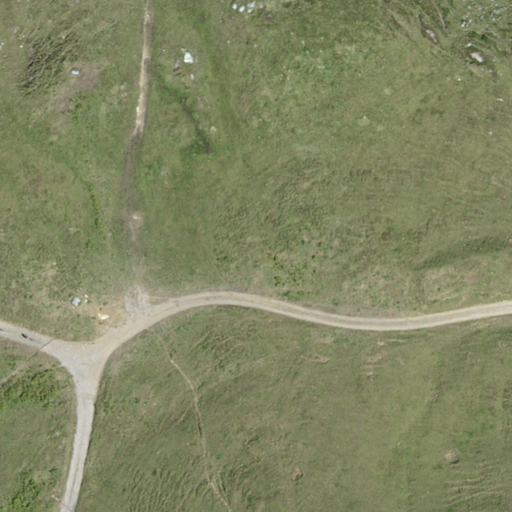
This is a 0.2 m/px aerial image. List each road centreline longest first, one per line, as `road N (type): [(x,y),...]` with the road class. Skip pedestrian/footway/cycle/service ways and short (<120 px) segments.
road 1 (track): [(134,0),(110,238),(147,321),(195,389),(199,443),(238,511)]
road 2 (track): [(87,362),(147,321),(229,301),(356,327),(511,312)]
road 3 (track): [(0,330),(87,362),(66,511)]
